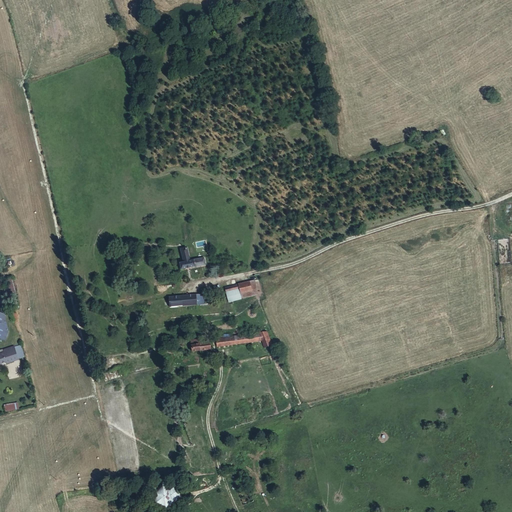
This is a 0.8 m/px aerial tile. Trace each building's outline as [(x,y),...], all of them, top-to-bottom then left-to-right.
[(198,268),(195,259),(191,260),(188,247),(181,248),(184,261),(180,262),(182,271),(197,267),(198,268)] [(206,257),(195,259),(198,268),(207,266),(206,257)] [(12,277),(4,278),(7,297),(16,296),(12,277)] [(233,305),(236,305),(263,299),(260,283),(257,284),(259,294),(246,296),(245,292),(231,295),(233,304),(233,305)] [(259,294),(257,284),(244,287),(245,292),(246,296),(259,294)] [(230,290),(231,295),(245,292),(244,287),(230,290)] [(201,303),(173,308),(176,329),(178,330),(183,329),(189,329),(208,325),(238,320),(236,305),(233,305),(233,304),(231,295),(230,290),(206,295),(207,302),(201,303)] [(172,301),(173,308),(201,303),(199,296),(172,301)] [(0,337),(2,339),(11,315),(0,311),(0,337)] [(218,340),(219,345),(254,341),(264,340),(268,349),(275,346),(270,334),(218,340)] [(254,341),(219,345),(219,348),(230,347),(243,346),(262,344),(265,350),(268,349),(264,340),(254,341)] [(213,344),(194,347),(195,354),(213,352),(213,344)] [(8,360),(0,362),(0,369),(10,367),(8,360)] [(6,412),(19,409),(18,401),(4,404),(6,412)] [(159,484),(157,500),(179,501),(180,485),(159,484)]
